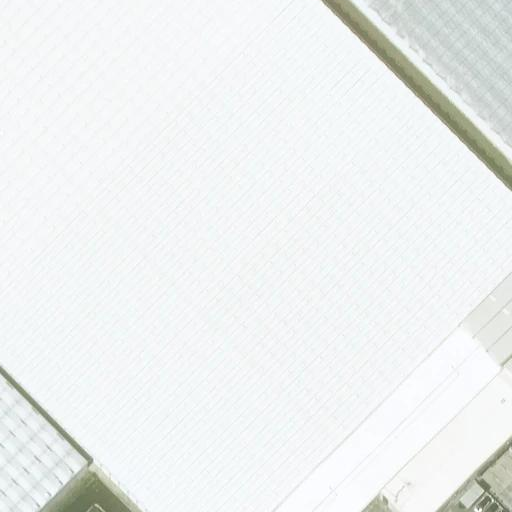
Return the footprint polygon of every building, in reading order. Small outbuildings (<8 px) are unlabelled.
[(511,202),(310,0),(0,0),(0,370),(141,511),(278,511),(460,331),(471,320),(511,278),(511,202)] [(511,0),(344,0),(511,167),(511,278),(460,331),(504,375),(511,366),(511,0)] [(460,331),(278,511),(366,511),(379,500),(504,375),(460,331)] [(511,383),(504,375),(379,500),(391,511),(443,511),(473,483),(473,482),(507,448),(511,443),(511,383)] [(0,511),(44,511),(87,470),(0,382),(0,511)]
